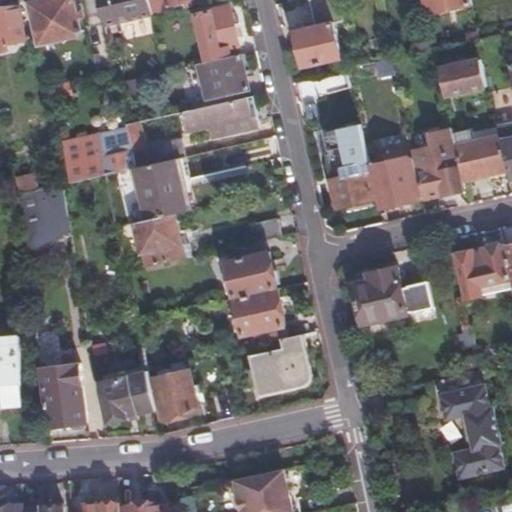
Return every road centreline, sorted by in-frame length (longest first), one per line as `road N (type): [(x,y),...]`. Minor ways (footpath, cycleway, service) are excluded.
road 1 (residential): [(350,408),(151,452),(0,463)]
road 2 (unclassified): [(257,0),(320,252)]
road 3 (unclassified): [(320,252),(511,209)]
road 4 (unclassified): [(320,252),(350,408)]
